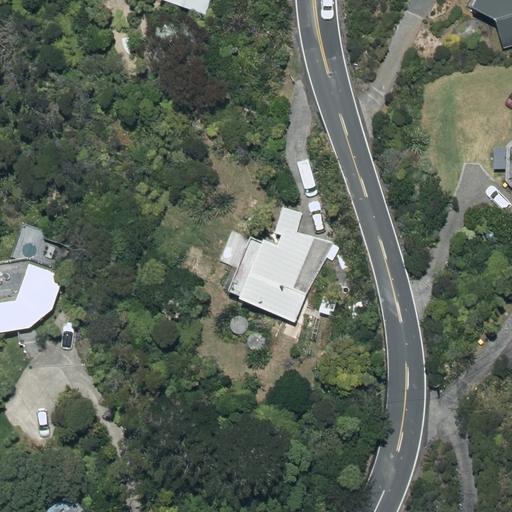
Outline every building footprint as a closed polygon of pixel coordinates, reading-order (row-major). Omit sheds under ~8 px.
[(177,0),(207,10),(210,0),(177,0)] [(511,43),(511,0),(479,0),(477,5),(498,16),(507,45),(511,43)] [(264,239),(243,295),(297,317),(308,290),(296,285),(316,237),(285,225),(278,244),(264,239)] [(33,260),(0,262),(0,327),(33,325),(52,312),(67,273),(33,260)] [(353,317),(367,312),(363,302),(350,307),(353,317)] [(86,511),(68,490),(42,511),(86,511)]
